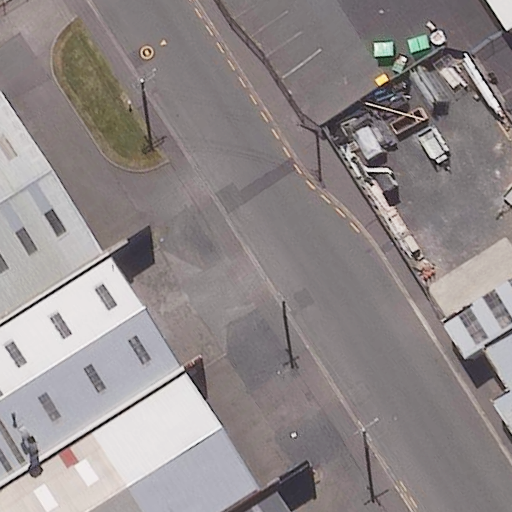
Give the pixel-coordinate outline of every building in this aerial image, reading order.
[(511,0),(497,0),(511,22),(511,0)] [(0,339),(111,270),(6,102),(0,105),(0,339)] [(111,270),(0,339),(0,511),(195,391),(145,310),(118,266),(111,270)] [(474,369),(498,354),(511,345),(511,282),(446,324),(474,369)] [(511,429),(511,345),(498,354),(511,376),(511,403),(500,411),(511,429)] [(255,511),(267,505),(195,391),(0,511),(255,511)] [(290,511),(281,498),(268,506),(267,505),(255,511),(290,511)]
